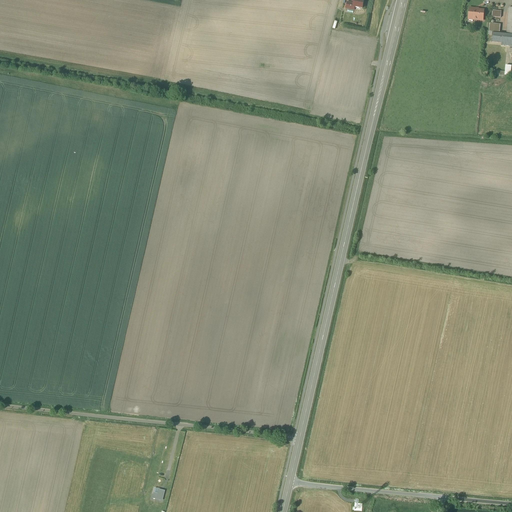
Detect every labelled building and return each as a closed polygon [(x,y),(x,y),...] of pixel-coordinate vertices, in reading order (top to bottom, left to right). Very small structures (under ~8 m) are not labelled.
[(353,0),(353,4),(351,3),(350,10),(354,11),(355,6),(363,7),(364,0),(353,0)] [(502,34),(502,35),(501,42),(501,46),(497,46),(495,71),(505,72),(504,76),(510,76),(511,76),(511,66),(506,66),(507,54),(509,54),(509,49),(507,49),(508,47),(511,47),(511,8),(509,8),(507,35),(502,34)] [(484,11),(478,10),(475,9),(470,9),(469,18),(474,18),(474,20),(483,21),(484,11)] [(492,41),(501,42),(502,35),(499,34),(500,25),(490,24),(489,32),(492,32),(492,41)] [(165,491),(158,489),(157,494),(153,493),(152,499),(162,501),(165,491)]
